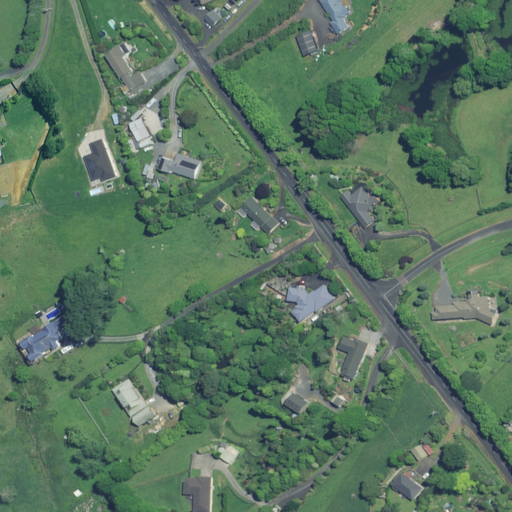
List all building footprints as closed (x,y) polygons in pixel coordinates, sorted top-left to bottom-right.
[(340,0),(320,0),(319,0),(333,21),(330,23),(337,34),(348,27),(342,18),(349,13),(340,0)] [(221,19),(213,10),(205,19),(213,27),(221,19)] [(317,51),(309,31),(296,36),(303,56),(317,51)] [(118,47),(104,56),(128,91),(145,80),(139,71),(132,75),(120,58),(124,55),(118,47)] [(153,144),(141,119),(126,125),(138,151),(153,144)] [(115,177),(102,139),(90,144),(93,154),(84,157),(92,180),(101,176),(103,181),(115,177)] [(161,157),(158,170),(170,173),(170,171),(194,178),(199,161),(176,154),(174,161),(161,157)] [(149,164),(146,174),(150,175),(149,177),(155,179),(157,174),(155,174),(158,164),(154,163),(153,166),(149,164)] [(347,191),(341,196),(365,227),(374,220),(367,212),(379,202),(372,194),(369,197),(361,187),(351,196),(347,191)] [(278,223),(251,197),(241,208),(268,234),(278,223)] [(290,310),(298,322),(334,298),(325,285),(314,293),(313,291),(308,294),(306,292),(289,288),(287,301),(296,302),(298,305),(290,310)] [(432,312),(433,320),(464,317),(464,319),(476,318),(491,325),(497,311),(489,307),(488,298),(479,298),(479,294),(468,295),(468,299),(453,300),(454,305),(436,307),(436,312),(432,312)] [(33,334),(19,342),(23,349),(26,347),(30,354),(27,355),(30,360),(51,348),(52,349),(57,346),(54,341),(59,339),(55,332),(69,324),(63,316),(43,328),(44,331),(34,337),(33,334)] [(340,373),(353,379),(368,344),(355,338),(354,341),(343,337),(338,349),(348,354),(340,373)] [(128,379),(112,390),(130,417),(146,406),(128,379)] [(292,393),(284,404),(298,413),(306,402),(292,393)] [(344,400),(338,396),(334,402),(340,407),(344,400)] [(149,407),(133,417),(138,426),(154,416),(149,407)] [(432,454),(426,444),(415,450),(422,461),(432,454)] [(238,453),(228,446),(220,458),(230,464),(238,453)] [(400,473),(391,485),(412,500),(421,488),(400,473)] [(209,511),(210,477),(196,477),(196,480),(184,479),(183,494),(193,495),(192,511),(209,511)]
